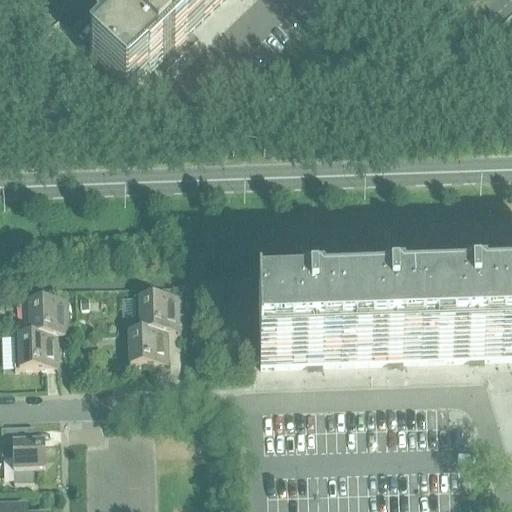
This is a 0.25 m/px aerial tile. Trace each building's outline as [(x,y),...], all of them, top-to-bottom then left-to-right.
[(157,0),(92,63),(126,98),(158,68),(166,76),(198,45),(190,36),(227,0),(239,0),(242,3),(245,0),(157,0)] [(137,302),(139,337),(166,336),(177,335),(176,301),(137,302)] [(29,307),(30,341),(57,340),(68,339),(67,306),(29,307)] [(511,311),(410,315),(258,320),(261,373),(511,364),(511,311)] [(166,336),(139,337),(126,337),(128,371),(167,370),(166,336)] [(57,340),(30,341),(18,341),(19,374),(58,373),(57,340)] [(13,461),(14,477),(14,489),(34,489),(34,477),(46,476),(45,448),(31,448),(31,433),(2,434),(2,461),(13,461)]
